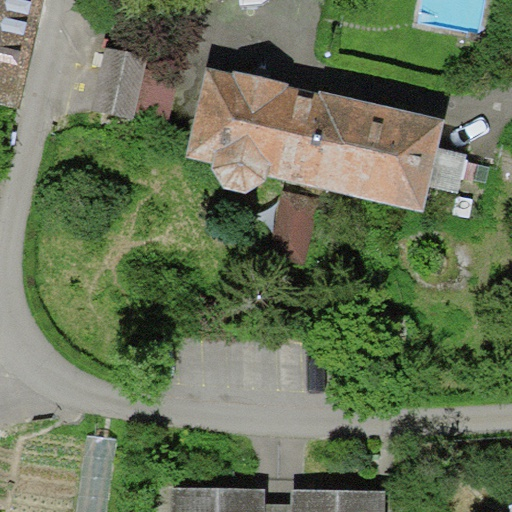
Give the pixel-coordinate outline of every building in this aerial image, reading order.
[(0,0),(0,102),(5,103),(22,30),(28,0),(0,0)] [(142,59),(108,52),(95,109),(129,117),(142,59)] [(282,92),(283,88),(236,77),(235,81),(210,75),(192,154),(217,159),(217,167),(218,172),(220,178),(222,180),(227,185),(231,187),(238,189),(242,189),(247,188),(252,186),(257,183),(261,179),(262,176),(265,171),(418,207),(437,126),(322,99),(321,101),(282,92)] [(319,199),(285,190),(269,253),(304,261),(319,199)] [(175,511),(385,511),(385,491),(176,488),(175,511)]
